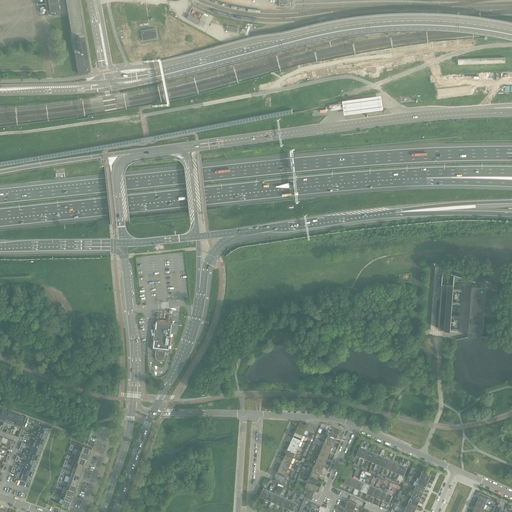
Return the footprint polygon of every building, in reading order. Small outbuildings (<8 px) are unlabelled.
[(47,0),(50,12),(51,12),(52,16),(60,14),(57,0),(47,0)] [(77,0),(65,0),(77,68),(75,68),(76,72),(78,72),(78,74),(90,72),(77,0)] [(198,24),(200,20),(188,14),(186,18),(198,24)] [(155,28),(145,30),(141,31),(142,41),(157,38),(155,28)] [(342,109),(342,115),(382,110),(380,96),(340,101),(341,104),(342,104),(342,103),(343,103),(343,104),(344,104),(345,108),(342,109)] [(453,302),(453,289),(455,273),(443,270),(441,288),(438,288),(437,301),(440,301),(438,328),(451,329),(452,316),(453,302)] [(482,331),(486,285),(472,284),(468,330),(469,330),(468,336),(474,335),(482,336),(482,332),(482,331)] [(166,349),(169,349),(172,322),(170,322),(170,321),(157,320),(157,321),(155,321),(153,347),(156,347),(155,354),(156,356),(156,357),(158,358),(160,359),(162,359),(163,358),(164,357),(165,355),(166,349)] [(9,424),(13,413),(7,411),(3,422),(9,424)] [(14,426),(18,415),(13,413),(9,424),(14,426)] [(20,428),(24,417),(18,415),(14,426),(20,428)] [(40,424),(38,430),(48,433),(50,428),(40,424)] [(298,426),(295,431),(303,435),(306,430),(303,428),(298,426)] [(46,439),(48,433),(38,430),(36,435),(46,439)] [(295,431),(293,437),(301,441),(303,435),(295,431)] [(335,440),(338,434),(330,431),(327,436),(335,440)] [(44,444),(46,439),(36,435),(34,441),(44,444)] [(335,440),(327,436),(325,442),(333,445),(335,440)] [(293,437),(290,443),(298,446),(301,441),(293,437)] [(42,449),(44,444),(34,441),(32,446),(42,449)] [(333,445),(325,442),(322,447),(330,451),(333,445)] [(290,443),(288,449),(296,452),(298,446),(290,443)] [(79,444),(77,449),(89,454),(91,448),(79,444)] [(40,455),(42,449),(32,446),(30,451),(40,455)] [(330,451),(322,447),(320,453),(328,456),(330,451)] [(87,459),(89,454),(77,449),(75,455),(87,459)] [(288,449),(285,454),(293,457),(296,452),(288,449)] [(38,460),(40,455),(30,451),(28,457),(38,460)] [(328,456),(320,453),(318,459),(326,462),(328,456)] [(285,454),(283,460),(291,463),(293,457),(285,454)] [(85,464),(87,459),(75,455),(73,460),(85,464)] [(36,465),(38,460),(28,457),(27,462),(36,465)] [(326,462),(318,459),(315,464),(323,468),(326,462)] [(85,464),(73,460),(71,465),(82,469),(84,464),(85,464)] [(283,460),(280,465),(288,469),(291,463),(283,460)] [(34,471),(36,465),(27,462),(25,467),(22,466),(22,467),(34,471)] [(323,468),(315,464),(313,470),(321,473),(323,468)] [(80,475),(82,469),(71,465),(69,471),(80,475)] [(280,465),(278,471),(286,474),(288,469),(280,465)] [(32,476),(34,471),(22,467),(20,472),(32,476)] [(321,473),(313,470),(310,476),(318,479),(321,473)] [(78,480),(80,475),(69,471),(72,472),(70,477),(78,480)] [(278,471),(275,477),(276,477),(275,480),(280,482),(284,484),(285,482),(288,475),(286,474),(278,471)] [(30,482),(32,476),(20,472),(18,477),(21,478),(20,480),(24,481),(24,480),(30,482)] [(347,475),(344,483),(349,485),(353,477),(347,475)] [(318,479),(310,476),(308,481),(316,485),(318,479)] [(76,485),(78,480),(70,477),(68,482),(66,481),(65,481),(76,485)] [(359,480),(353,477),(349,485),(355,488),(359,480)] [(364,482),(359,480),(355,488),(361,490),(364,482)] [(74,490),(76,485),(65,481),(64,487),(75,491),(76,491),(74,490)] [(316,485),(308,481),(305,487),(309,489),(308,491),(314,493),(315,491),(313,490),(316,485)] [(370,485),(364,482),(361,490),(366,492),(370,485)] [(375,487),(370,485),(366,492),(372,495),(375,487)] [(74,496),(75,491),(64,487),(62,492),(74,496)] [(381,489),(375,487),(372,495),(378,497),(381,489)] [(260,496),(265,498),(269,490),(263,488),(260,496)] [(314,493),(308,491),(305,489),(303,493),(306,494),(305,497),(311,500),(314,493)] [(387,492),(381,489),(378,497),(383,500),(387,492)] [(274,493),(269,490),(265,498),(271,501),(274,493)] [(277,503),(280,495),(281,493),(276,490),(274,493),(271,501),(277,503)] [(72,502),(74,496),(62,492),(60,497),(72,502)] [(392,494),(387,492),(383,500),(389,502),(392,494)] [(286,498),(280,495),(277,503),(282,506),(286,498)] [(480,495),(477,501),(485,504),(488,498),(480,495)] [(70,507),(72,502),(60,497),(58,503),(70,507)] [(291,500),(286,498),(282,506),(288,508),(291,500)] [(297,511),(302,502),(295,499),(294,501),(291,500),(288,508),(294,511),(294,510),(297,511)] [(477,501),(475,506),(483,510),(485,504),(477,501)]
